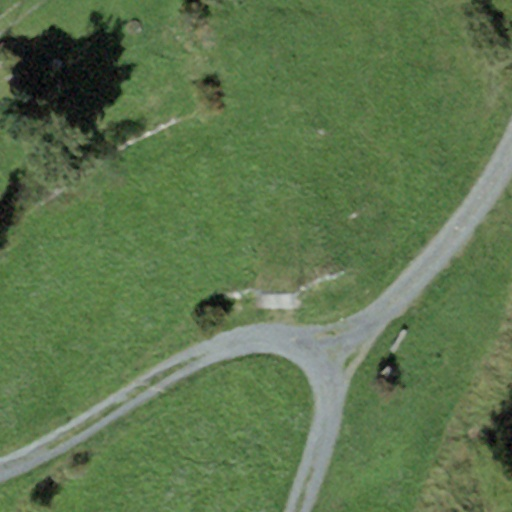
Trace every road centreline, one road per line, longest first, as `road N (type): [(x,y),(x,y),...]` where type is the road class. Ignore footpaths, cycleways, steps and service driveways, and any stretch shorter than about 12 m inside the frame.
road 1 (track): [(0,470),(214,345),(271,335),(332,359)]
road 2 (track): [(332,359),(451,239),(511,153)]
road 3 (track): [(293,511),(332,359)]
